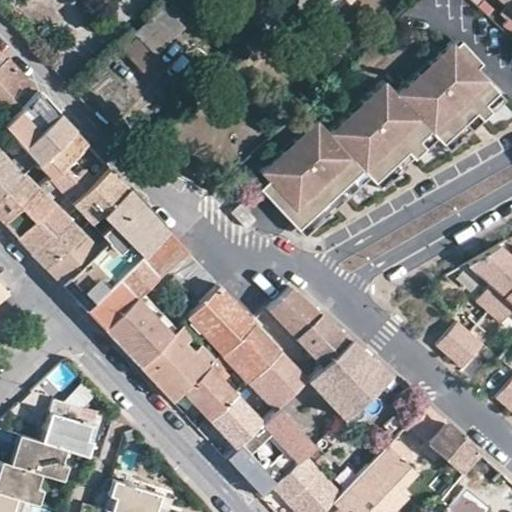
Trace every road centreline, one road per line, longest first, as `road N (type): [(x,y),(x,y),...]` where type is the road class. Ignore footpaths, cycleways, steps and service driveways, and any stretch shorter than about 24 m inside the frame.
road 1 (residential): [(65,323),(238,511)]
road 2 (residential): [(511,443),(339,288)]
road 3 (residential): [(511,154),(312,267)]
road 4 (residential): [(0,23),(139,176)]
road 5 (residential): [(312,267),(287,254),(234,249),(139,176)]
road 6 (residential): [(339,288),(511,186)]
